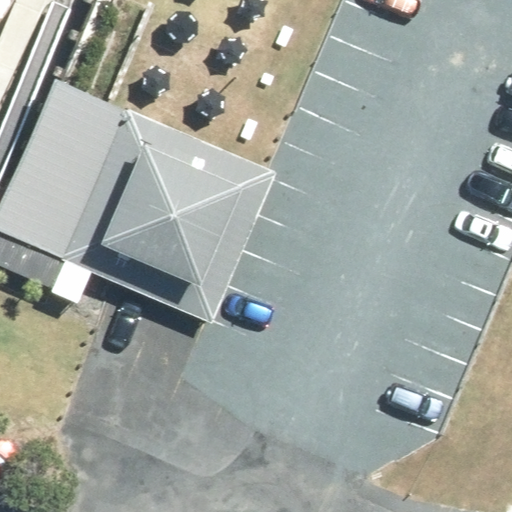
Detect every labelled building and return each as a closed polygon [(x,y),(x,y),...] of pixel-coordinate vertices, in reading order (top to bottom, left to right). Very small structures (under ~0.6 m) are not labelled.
[(305,0),(261,104),(293,118),(289,129),(342,152),(407,0),(305,0)] [(498,19),(450,0),(448,0),(379,172),(424,190),(429,176),(461,188),(511,60),(511,37),(494,30),(498,19)] [(261,54),(135,2),(111,60),(237,112),(261,54)] [(273,183),(65,98),(5,244),(213,329),(273,183)] [(511,125),(490,179),(511,187),(511,125)] [(511,395),(511,227),(488,217),(418,376),(313,330),(289,383),(221,354),(206,389),(414,480),(430,444),(446,451),(471,395),(506,411),(511,395)]
